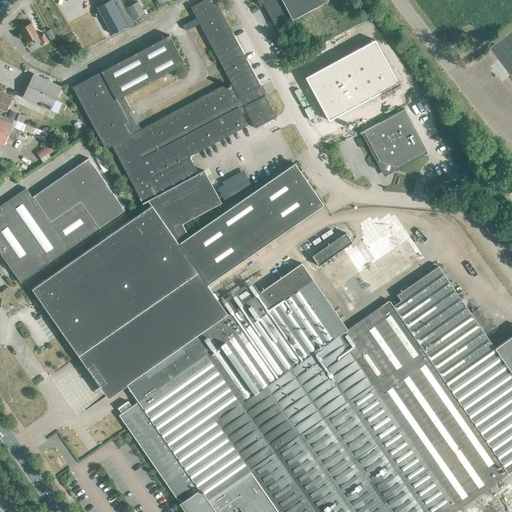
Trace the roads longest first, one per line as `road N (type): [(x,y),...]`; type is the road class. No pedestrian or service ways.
road 1 (unclassified): [(511,270),(459,207),(346,194),(330,181),(238,0)]
road 2 (unknown): [(280,81),(311,70),(378,199)]
